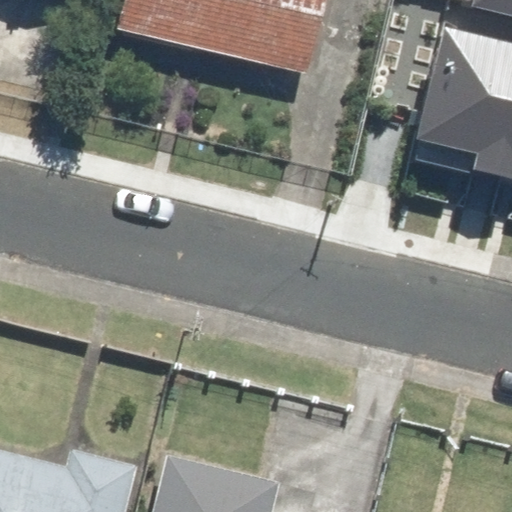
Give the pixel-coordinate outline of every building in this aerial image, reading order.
[(122,0),(116,29),(198,48),(304,73),(320,0),(122,0)] [(511,0),(462,0),(460,9),(511,20),(511,0)] [(511,54),(426,35),(402,139),(511,164),(511,54)] [(0,511),(123,511),(134,466),(67,451),(64,468),(0,453),(0,511)] [(269,511),(276,480),(164,454),(150,511),(269,511)]
